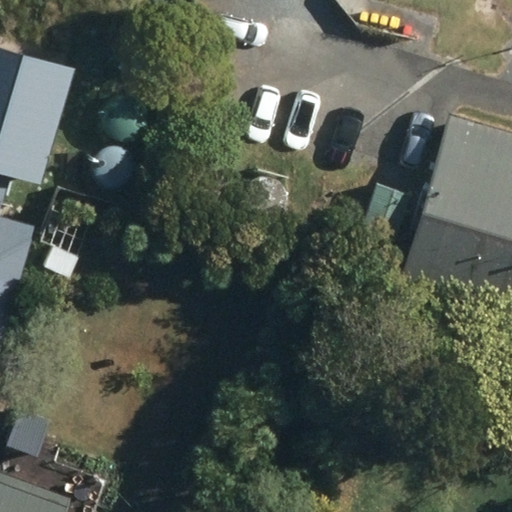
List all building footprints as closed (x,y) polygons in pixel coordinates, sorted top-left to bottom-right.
[(70,64),(0,45),(0,178),(36,188),(70,64)] [(511,115),(457,99),(407,265),(511,296),(511,115)] [(409,244),(422,201),(372,186),(359,229),(409,244)] [(0,314),(10,279),(0,276),(0,314)] [(0,511),(58,511),(63,500),(0,477),(0,511)]
